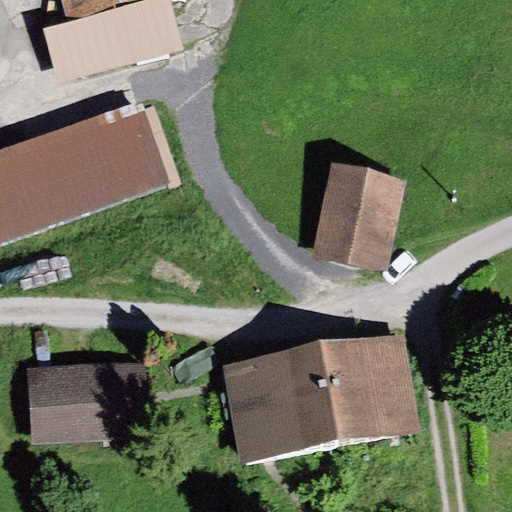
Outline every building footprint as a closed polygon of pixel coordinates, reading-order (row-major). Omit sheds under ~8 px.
[(213,0),(30,0),(43,47),(214,1),(213,0)] [(0,260),(183,201),(153,111),(0,161),(0,260)] [(404,203),(342,188),(319,277),(382,293),(404,203)] [(405,342),(319,357),(336,458),(423,442),(405,342)] [(319,357),(225,374),(241,473),(336,458),(319,357)] [(156,385),(42,389),(44,464),(159,460),(156,385)]
